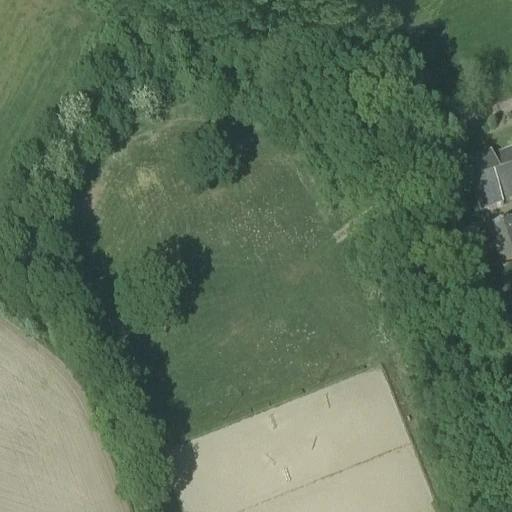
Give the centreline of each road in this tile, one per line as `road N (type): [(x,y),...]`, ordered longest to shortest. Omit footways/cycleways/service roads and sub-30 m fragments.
road 1 (unclassified): [(505,511),(360,104)]
road 2 (unclassified): [(218,0),(360,104)]
